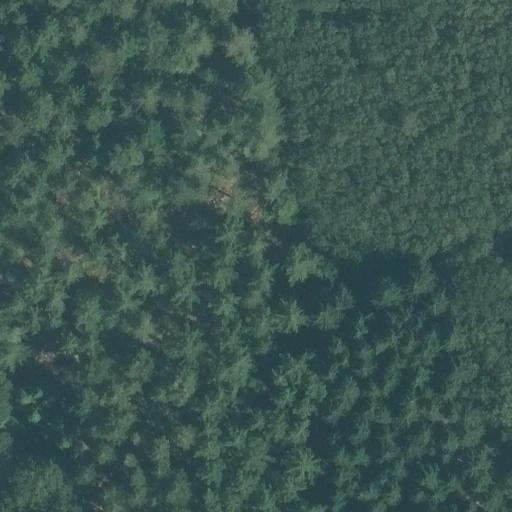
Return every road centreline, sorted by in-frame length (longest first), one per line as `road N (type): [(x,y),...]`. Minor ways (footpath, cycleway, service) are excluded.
road 1 (track): [(328,286),(0,371)]
road 2 (track): [(328,286),(256,0)]
road 3 (track): [(245,0),(0,71)]
road 4 (track): [(511,241),(328,286)]
